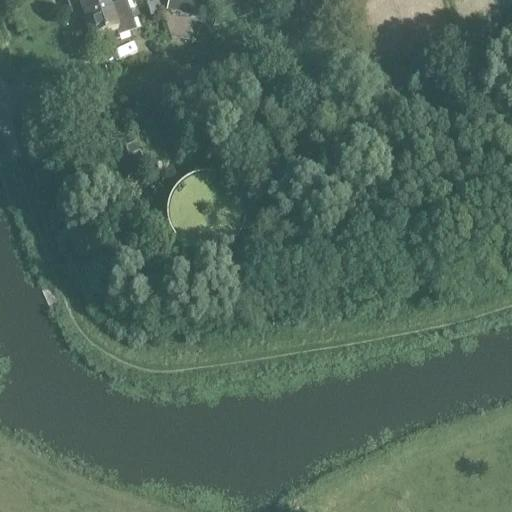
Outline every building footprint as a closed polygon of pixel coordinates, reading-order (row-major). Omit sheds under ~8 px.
[(83,18),(109,9),(105,0),(65,0),(73,21),(83,17),(83,18)] [(155,0),(142,0),(147,10),(158,6),(155,0)] [(205,0),(169,0),(168,9),(202,16),(205,0)] [(150,19),(161,14),(158,6),(147,10),(150,19)] [(109,9),(83,18),(92,43),(117,34),(109,9)] [(138,157),(147,179),(168,171),(148,120),(127,128),(135,148),(138,157)] [(124,152),(128,161),(138,157),(135,148),(124,152)] [(169,225),(171,235),(177,247),(183,253),(190,258),(199,262),(208,263),(217,263),(225,260),(232,257),(242,248),(248,238),(250,229),(251,221),(248,207),(244,200),(239,193),(232,188),(224,184),(210,182),(197,184),(185,190),(180,195),(175,201),(172,208),(170,217),(169,225)] [(489,470),(504,466),(498,447),(483,451),(489,470)] [(439,466),(423,474),(430,489),(446,481),(439,466)] [(379,494),(388,511),(391,511),(406,504),(396,485),(379,494)] [(368,511),(359,493),(339,503),(343,511),(368,511)]
